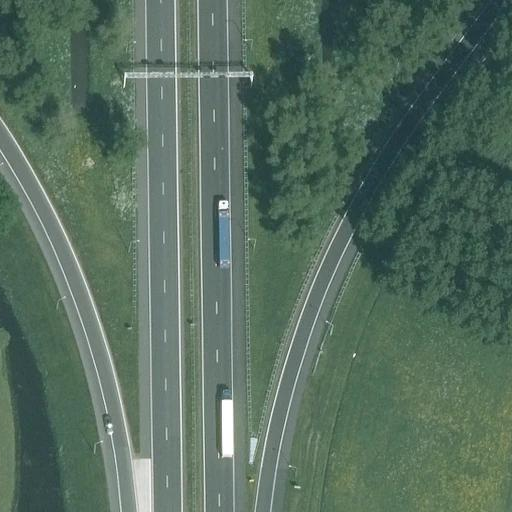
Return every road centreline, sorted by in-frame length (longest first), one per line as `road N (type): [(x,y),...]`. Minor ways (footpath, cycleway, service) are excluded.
road 1 (motorway): [(263,511),(285,389),(347,222),(383,158),(501,0)]
road 2 (motorway): [(159,0),(167,511)]
road 3 (motorway): [(219,511),(212,0)]
road 4 (motorway): [(0,135),(81,296),(108,383),(131,511)]
